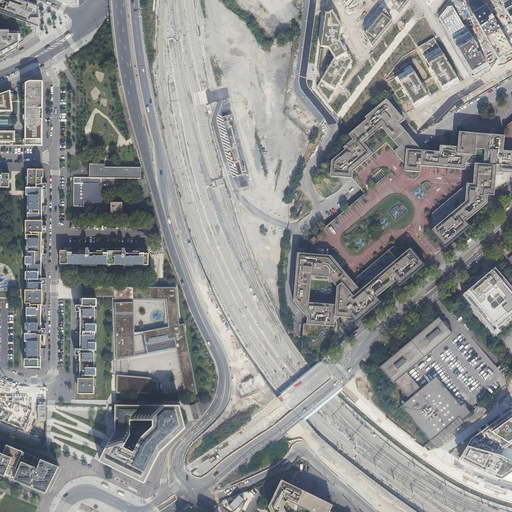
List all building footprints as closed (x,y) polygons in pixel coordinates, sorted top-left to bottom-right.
[(0,0),(0,55),(1,54),(0,52),(0,50),(10,45),(11,47),(24,39),(37,31),(37,25),(37,3),(28,0),(0,0)] [(409,0),(393,0),(391,2),(399,14),(409,0)] [(511,48),(483,0),(464,0),(500,59),(511,50),(511,48)] [(511,0),(499,0),(511,22),(511,0)] [(448,6),(439,18),(454,41),(468,33),(452,6),(448,6)] [(329,47),(334,58),(317,86),(328,100),(352,62),(339,40),(342,26),(332,10),(328,13),(325,13),(321,46),(329,47)] [(392,22),(385,10),(365,34),(373,46),(392,22)] [(418,47),(442,87),(457,78),(434,38),(418,47)] [(472,41),(458,49),(471,72),(486,63),(480,53),(478,54),(476,49),(478,48),(472,41)] [(414,72),(399,81),(414,104),(428,96),(414,72)] [(0,145),(20,146),(43,146),(42,82),(24,82),(20,84),(20,95),(11,95),(11,90),(3,93),(0,94),(0,145)] [(368,161),(411,136),(400,124),(405,120),(387,100),(366,119),(368,121),(350,136),(354,141),(345,150),(347,152),(334,164),(333,179),(347,179),(368,161)] [(231,115),(222,117),(238,176),(247,174),(231,115)] [(340,324),(340,317),(351,318),(355,323),(381,302),(377,297),(396,281),(400,286),(427,263),(446,247),(471,226),(467,221),(488,203),(489,194),(495,195),(496,189),(502,189),(511,181),(511,123),(506,128),(505,136),(460,132),(459,147),(441,145),(440,152),(423,151),(405,164),(405,171),(392,182),(386,176),(366,194),(302,248),(302,254),(299,298),(313,315),(312,323),(340,324)] [(405,164),(423,151),(416,142),(411,136),(368,161),(347,179),(353,179),(354,179),(356,182),(366,194),(386,176),(392,182),(405,171),(405,164)] [(89,174),(89,178),(100,178),(141,178),(141,167),(104,167),(104,163),(89,163),(89,174)] [(41,254),(41,232),(41,228),(42,213),(42,210),(42,188),(42,184),(42,170),(28,169),(27,367),(40,367),(40,360),(40,356),(41,334),(41,331),(41,308),(41,305),(41,283),(41,279),(41,257),(41,254)] [(9,176),(3,176),(0,176),(0,186),(9,187),(9,176)] [(101,183),(100,178),(89,178),(76,177),(73,177),(74,206),(83,207),(84,201),(102,203),(102,198),(102,197),(101,183)] [(110,202),(110,215),(122,215),(122,202),(110,202)] [(126,254),(126,252),(123,252),(108,251),(104,251),(97,251),(97,254),(90,254),(90,251),(86,251),(79,251),(79,253),(72,253),(72,251),(68,251),(61,251),(61,253),(61,264),(149,265),(149,254),(145,254),(145,252),(141,252),(133,252),(133,254),(126,254)] [(492,272),(465,296),(493,330),(502,323),(503,324),(505,323),(503,321),(510,315),(511,317),(511,316),(511,289),(499,273),(495,269),(492,272)] [(135,355),(134,336),(143,334),(145,343),(174,338),(176,348),(185,394),(197,394),(184,323),(179,324),(176,287),(80,286),(80,297),(114,297),(114,302),(115,312),(116,359),(134,356),(134,355),(135,355)] [(80,394),(94,394),(95,299),(81,299),(81,307),(81,310),(81,332),(81,336),(81,350),(81,354),(80,376),(80,379),(80,394)] [(430,442),(435,447),(464,422),(462,421),(471,413),(463,404),(461,406),(436,377),(421,389),(407,372),(453,333),(439,316),(379,367),(393,383),(385,390),(399,408),(400,407),(430,442)] [(147,353),(176,348),(174,338),(145,343),(147,353)] [(116,393),(158,394),(158,382),(149,377),(117,375),(116,393)] [(195,404),(194,405),(191,405),(190,406),(193,419),(193,420),(194,420),(198,419),(199,419),(199,418),(195,405),(195,404)] [(144,482),(159,452),(184,428),(179,406),(115,405),(115,430),(100,461),(136,478),(144,482)] [(472,438),(467,446),(459,460),(501,479),(511,472),(511,461),(499,455),(504,449),(511,442),(511,412),(511,410),(472,438)] [(0,470),(47,491),(50,486),(58,467),(7,445),(3,454),(0,452),(0,470)] [(328,511),(329,511),(332,505),(290,484),(286,482),(283,481),(269,506),(272,511),(328,511)] [(239,495),(229,506),(234,511),(244,500),(239,495)]
